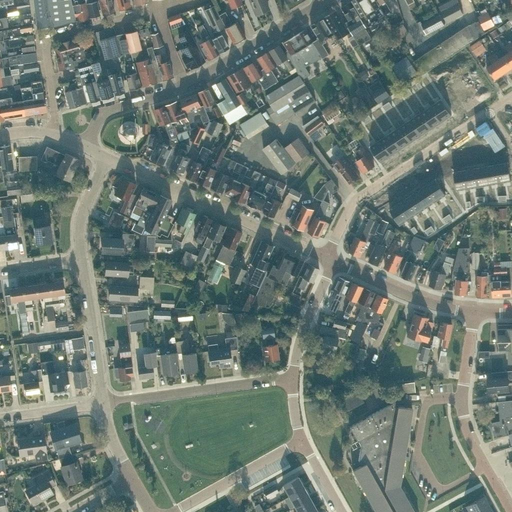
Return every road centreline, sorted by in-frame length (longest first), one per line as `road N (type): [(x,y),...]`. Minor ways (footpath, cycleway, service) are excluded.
road 1 (residential): [(86,144),(103,110),(210,71),(322,0)]
road 2 (residential): [(332,260),(356,201),(511,97)]
road 3 (tertiary): [(332,260),(107,155)]
road 4 (residential): [(510,511),(464,418),(473,313)]
road 5 (residential): [(50,134),(57,110),(44,37),(133,16)]
road 6 (residential): [(104,402),(293,378)]
road 7 (tertiary): [(473,313),(393,290),(332,260)]
road 8 (residential): [(175,511),(301,439)]
road 9 (residential): [(104,402),(81,259)]
road 10 (residential): [(293,378),(332,260)]
